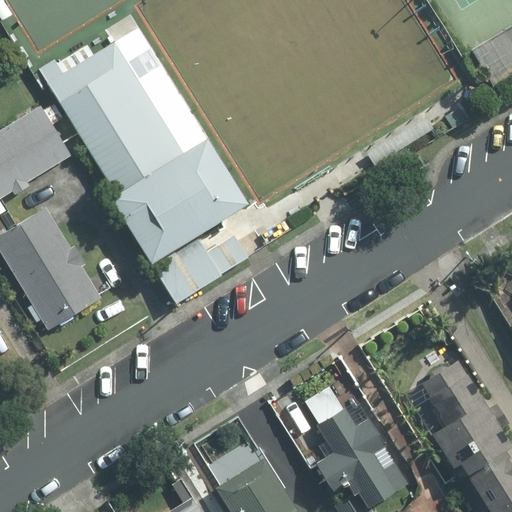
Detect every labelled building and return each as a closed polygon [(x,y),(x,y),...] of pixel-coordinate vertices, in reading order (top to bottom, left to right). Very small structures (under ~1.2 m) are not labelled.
[(186,152),(118,41),(50,82),(158,259),(251,202),(211,137),(186,152)] [(43,102),(0,127),(0,196),(73,152),(43,102)] [(49,204),(0,232),(0,240),(50,326),(103,295),(49,204)] [(208,245),(203,236),(157,265),(179,300),(248,256),(232,230),(208,245)] [(511,424),(487,382),(479,387),(461,357),(425,379),(449,420),(437,427),(458,462),(470,455),(504,511),(511,511),(511,442),(511,441),(511,424)] [(363,392),(319,419),(338,450),(315,465),(344,511),(382,511),(373,498),(414,473),(363,392)] [(312,511),(274,450),(224,481),(244,511),(312,511)] [(203,511),(194,496),(169,511),(203,511)]
